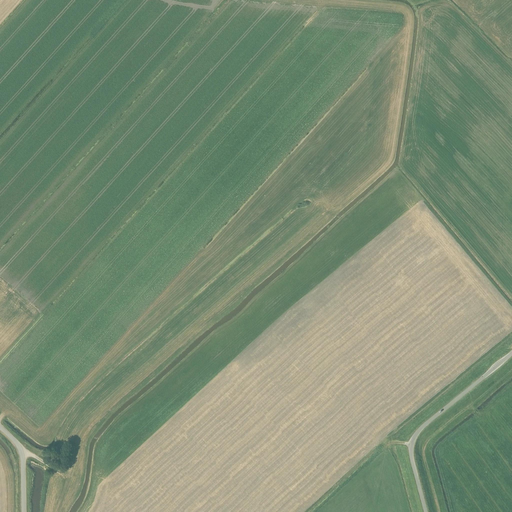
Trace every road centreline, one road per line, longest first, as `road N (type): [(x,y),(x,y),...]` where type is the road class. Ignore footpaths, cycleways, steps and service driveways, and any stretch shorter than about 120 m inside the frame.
road 1 (track): [(401,99),(389,161),(374,178),(295,236),(88,424),(61,475)]
road 2 (unclassified): [(426,511),(412,457),(419,429),(511,352)]
